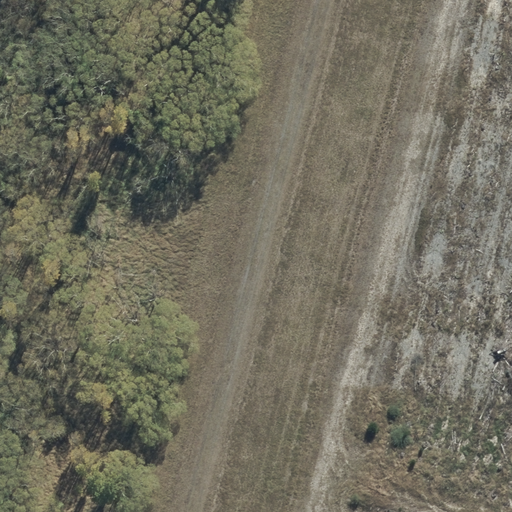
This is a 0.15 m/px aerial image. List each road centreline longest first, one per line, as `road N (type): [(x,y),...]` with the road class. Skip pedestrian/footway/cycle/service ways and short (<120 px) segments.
road 1 (track): [(198,511),(329,0)]
road 2 (track): [(448,0),(319,511)]
